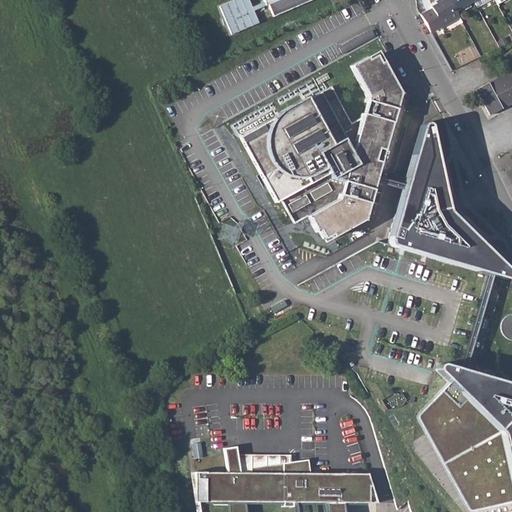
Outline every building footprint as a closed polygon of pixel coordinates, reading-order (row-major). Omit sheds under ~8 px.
[(263,0),(264,1),(252,7),(249,0),(233,0),(219,6),(232,35),(259,23),(254,11),(269,5),(274,17),(312,0),(263,0)] [(431,9),(420,15),(430,33),(458,17),(455,11),(448,0),(439,0),(437,1),(438,3),(430,8),(431,9)] [(448,0),(455,11),(472,1),(471,0),(448,0)] [(272,115),(237,135),(274,201),(279,198),(293,222),(306,215),(315,231),(318,230),(322,238),(330,233),(332,236),(363,218),(374,180),(376,174),(379,163),(382,164),(387,146),(384,145),(400,90),(383,58),(380,59),(376,51),(367,56),(366,53),(349,62),(367,93),(361,115),(351,120),(330,83),(306,96),(305,94),(280,107),(272,115)] [(511,70),(475,90),(489,115),(511,102),(511,70)] [(218,105),(211,108),(218,130),(228,126),(218,105)] [(218,130),(211,108),(207,110),(217,131),(218,130)] [(448,206),(430,123),(429,121),(426,120),(424,120),(421,122),(404,182),(402,188),(386,243),(488,273),(494,275),(509,278),(511,276),(511,271),(452,212),(453,211),(453,209),(453,208),(453,207),(452,207),(451,206),(448,206)] [(390,184),(402,188),(404,182),(392,179),(376,174),(374,180),(390,184)] [(311,293),(335,283),(330,270),(306,279),(311,293)] [(494,275),(488,273),(461,369),(466,370),(494,275)] [(511,313),(511,314),(505,318),(503,322),(502,326),(503,331),(507,337),(511,339),(511,313)] [(439,371),(450,382),(419,415),(418,418),(470,511),(469,511),(478,511),(511,504),(511,383),(466,370),(461,369),(443,364),(440,364),(439,366),(438,368),(439,371)] [(250,467),(250,472),(241,472),(238,446),(223,447),(227,472),(193,471),(193,500),(227,501),(228,511),(344,511),(343,502),(377,503),(368,473),(310,473),(308,459),(250,467)]
